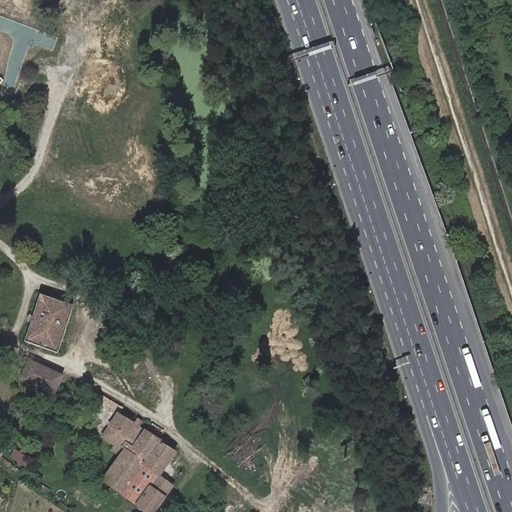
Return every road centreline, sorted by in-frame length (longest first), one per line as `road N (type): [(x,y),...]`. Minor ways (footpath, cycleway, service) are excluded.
road 1 (trunk): [(505,496),(338,0)]
road 2 (trunk): [(300,0),(434,396)]
road 3 (trunk): [(434,396),(473,511)]
